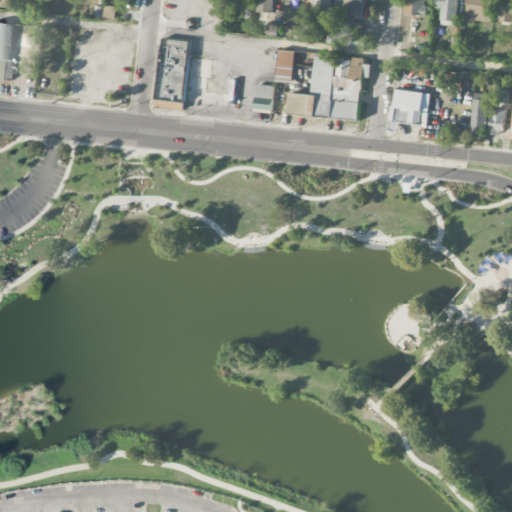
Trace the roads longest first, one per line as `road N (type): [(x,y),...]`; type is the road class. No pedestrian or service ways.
road 1 (primary): [(339,150),(0,114)]
road 2 (primary): [(339,150),(353,161),(511,186)]
road 3 (primary): [(511,158),(356,142),(339,150)]
road 4 (residential): [(374,144),(390,0)]
road 5 (residential): [(139,129),(152,0)]
